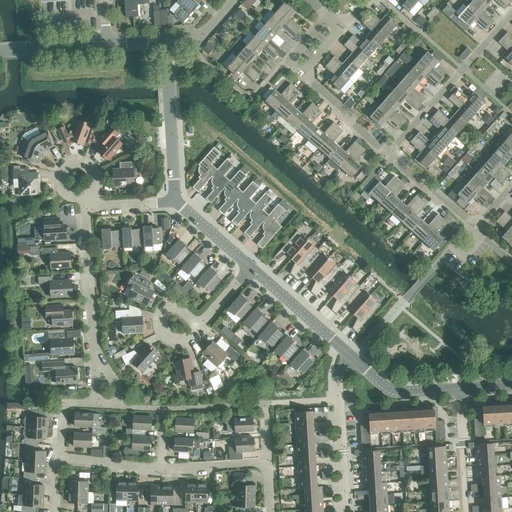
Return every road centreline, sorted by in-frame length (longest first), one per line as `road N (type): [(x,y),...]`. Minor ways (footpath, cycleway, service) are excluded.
road 1 (residential): [(389,154),(511,14)]
road 2 (tertiary): [(171,202),(163,42)]
road 3 (residential): [(92,352),(83,213),(91,206)]
road 4 (residential): [(468,511),(461,388)]
